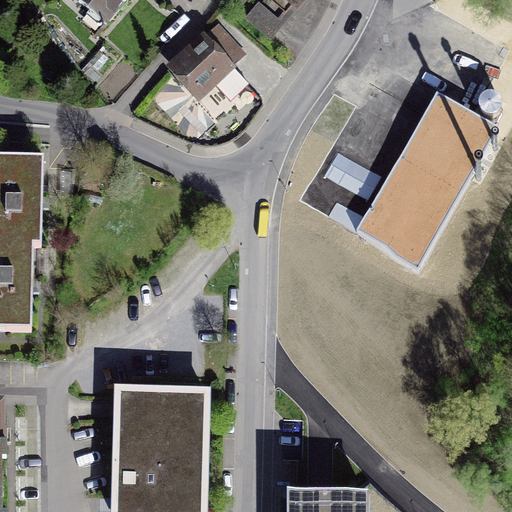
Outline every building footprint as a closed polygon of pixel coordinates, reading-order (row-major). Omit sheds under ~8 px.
[(75,0),(108,28),(133,0),(75,0)] [(302,0),(282,0),(293,10),(302,0)] [(262,6),(247,21),(267,39),(281,24),(262,6)] [(216,29),(177,65),(201,92),(212,82),(230,101),(248,85),(230,65),(240,55),(216,29)] [(436,93),(357,233),(419,268),(498,128),(436,93)] [(0,249),(34,250),(43,251),(45,167),(0,166),(0,249)] [(34,250),(0,249),(0,336),(32,337),(34,250)] [(206,511),(209,399),(123,397),(120,511),(206,511)] [(289,511),(366,511),(366,498),(289,498),(289,511)]
